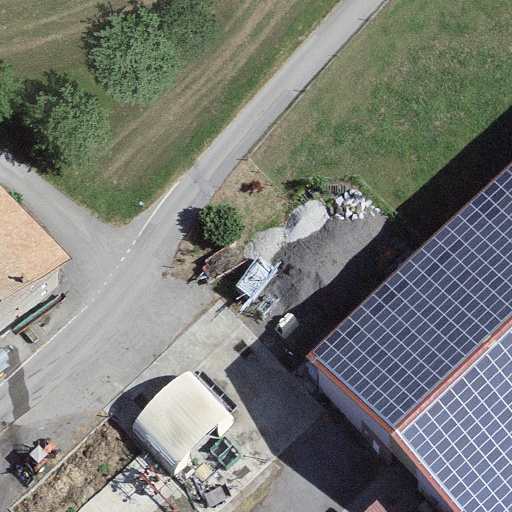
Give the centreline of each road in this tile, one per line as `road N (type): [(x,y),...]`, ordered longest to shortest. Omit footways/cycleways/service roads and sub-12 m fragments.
road 1 (unclassified): [(147,244),(357,0)]
road 2 (residential): [(0,388),(147,244)]
